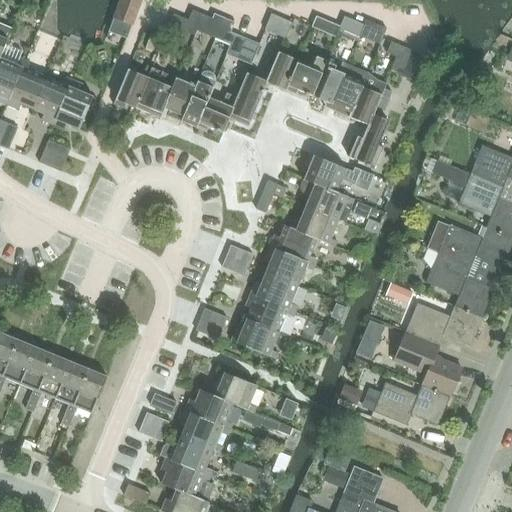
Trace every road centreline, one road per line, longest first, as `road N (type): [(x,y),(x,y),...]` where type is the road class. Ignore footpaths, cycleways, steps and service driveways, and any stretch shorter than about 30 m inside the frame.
road 1 (residential): [(84,511),(163,338),(159,277),(110,235)]
road 2 (residential): [(123,196),(100,128),(119,66),(163,0)]
road 3 (residential): [(110,235),(85,231),(0,176)]
